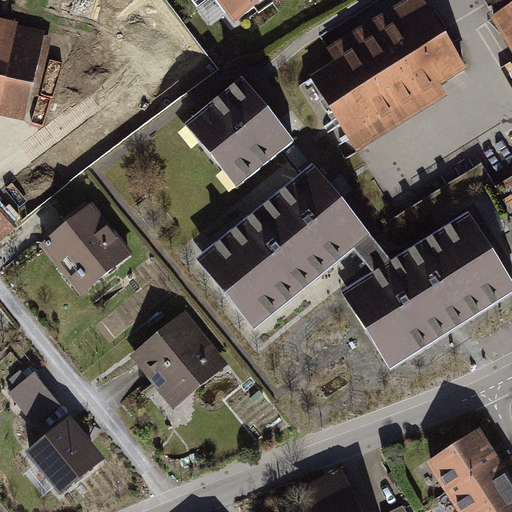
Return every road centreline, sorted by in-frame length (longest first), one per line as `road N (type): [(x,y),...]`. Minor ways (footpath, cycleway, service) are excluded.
road 1 (residential): [(181,509),(511,378)]
road 2 (residential): [(0,292),(181,509)]
